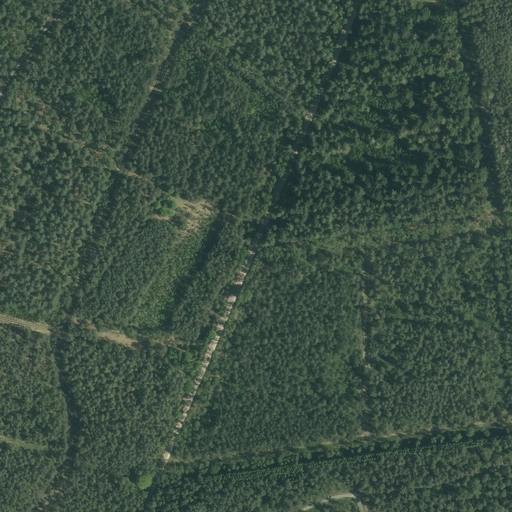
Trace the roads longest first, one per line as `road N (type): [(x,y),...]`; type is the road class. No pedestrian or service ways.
road 1 (track): [(140,511),(358,0)]
road 2 (track): [(164,457),(186,461),(511,418)]
road 3 (unclassified): [(511,210),(254,243)]
road 4 (track): [(363,230),(366,438)]
